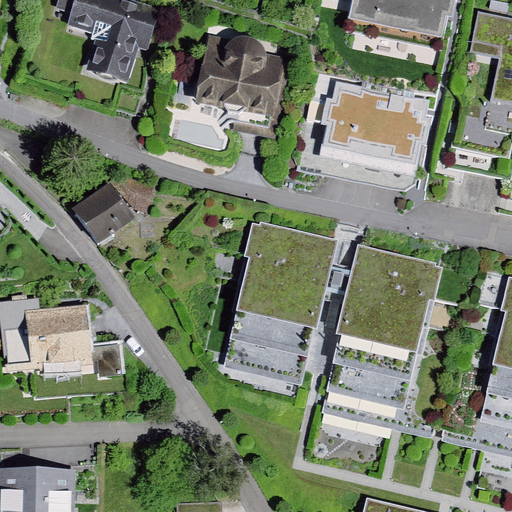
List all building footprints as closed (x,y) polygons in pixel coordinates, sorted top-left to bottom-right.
[(163,8),(138,0),(61,0),(59,10),(74,15),(69,29),(98,39),(87,74),(128,87),(140,52),(147,55),(163,8)] [(347,0),(347,1),(354,2),(347,33),(440,52),(447,19),(454,21),(458,0),(347,0)] [(511,21),(479,14),(447,171),(511,184),(511,21)] [(234,44),(209,39),(195,107),(226,113),(230,123),(235,124),(233,132),(275,140),(291,62),(274,59),(262,44),(245,39),(239,40),(234,44)] [(429,103),(337,85),(333,102),(328,101),(322,128),(328,130),(324,151),(416,168),(420,148),(427,149),(432,123),(425,121),(429,103)] [(147,212),(156,185),(123,176),(116,190),(134,210),(147,212)] [(109,185),(73,213),(100,247),(135,219),(109,185)] [(339,242),(253,222),(231,313),(237,314),(224,368),(301,386),(313,333),(317,334),(339,242)] [(445,267),(358,247),(336,339),(340,340),(323,414),(433,440),(438,417),(406,409),(418,358),(423,359),(445,267)] [(511,277),(510,277),(489,367),(494,368),(481,426),(447,418),(442,442),(511,458),(511,277)] [(38,301),(0,304),(0,305),(6,375),(42,372),(43,378),(94,373),(91,343),(88,307),(39,311),(38,301)] [(122,341),(91,343),(94,373),(99,373),(99,377),(125,374),(122,341)] [(511,466),(485,464),(482,486),(511,488),(511,466)] [(75,511),(78,474),(0,470),(0,511),(75,511)] [(178,504),(178,511),(221,511),(222,502),(178,504)]
